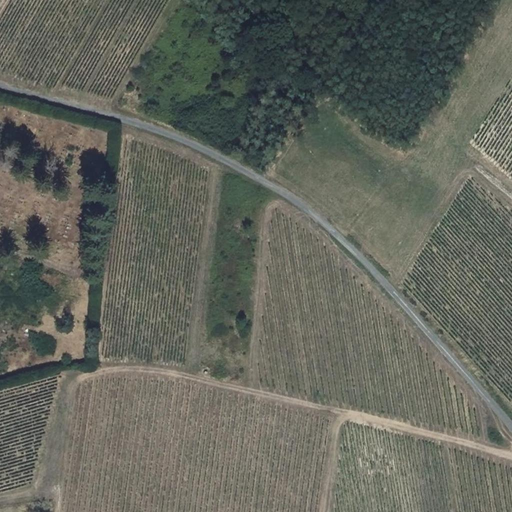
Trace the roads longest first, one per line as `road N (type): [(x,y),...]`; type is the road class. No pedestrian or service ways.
road 1 (unclassified): [(0,85),(182,140),(295,200),(511,426)]
road 2 (track): [(511,455),(182,376),(103,369),(64,381),(46,488),(0,498)]
